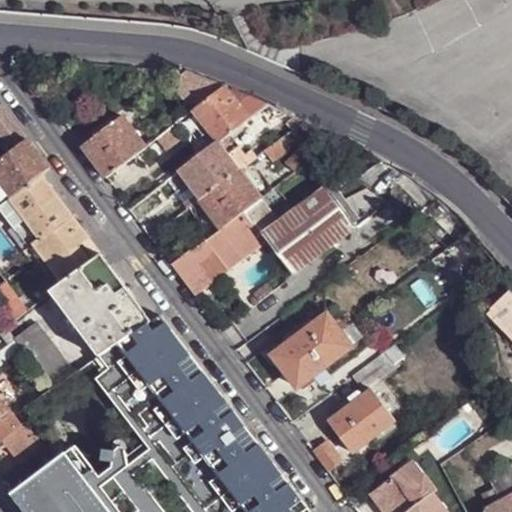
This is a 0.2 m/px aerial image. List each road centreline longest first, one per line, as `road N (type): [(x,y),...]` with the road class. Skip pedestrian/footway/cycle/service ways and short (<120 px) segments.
road 1 (residential): [(0,39),(175,50),(266,82),(413,158),(511,243)]
road 2 (residential): [(0,66),(335,511)]
